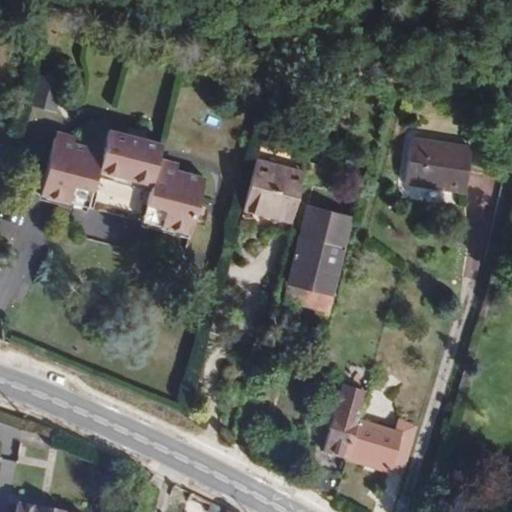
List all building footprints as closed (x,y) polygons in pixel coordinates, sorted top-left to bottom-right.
[(39,72),(30,104),(56,112),(64,79),(39,72)] [(56,135),(40,192),(188,231),(204,174),(156,162),(162,141),(109,127),(103,147),(56,135)] [(413,136),(405,181),(463,191),(471,146),(413,136)] [(290,219),(304,170),(256,157),(242,207),(249,208),(290,219)] [(308,205),(290,272),(332,283),(350,216),(308,205)] [(287,230),(290,219),(249,208),(245,219),(287,230)] [(357,419),(365,390),(342,383),(322,450),(346,457),(357,419)] [(256,425),(263,401),(243,396),(237,420),(256,425)] [(403,473),(418,423),(398,417),(394,429),(400,431),(388,468),(403,473)] [(388,468),(400,431),(394,429),(357,419),(346,457),(388,470),(388,468)] [(333,501),(341,472),(318,465),(307,486),(333,501)] [(69,511),(64,511),(63,511),(37,511),(38,506),(18,501),(15,511),(69,511)] [(225,511),(226,509),(210,501),(207,511),(209,511),(225,511)]
